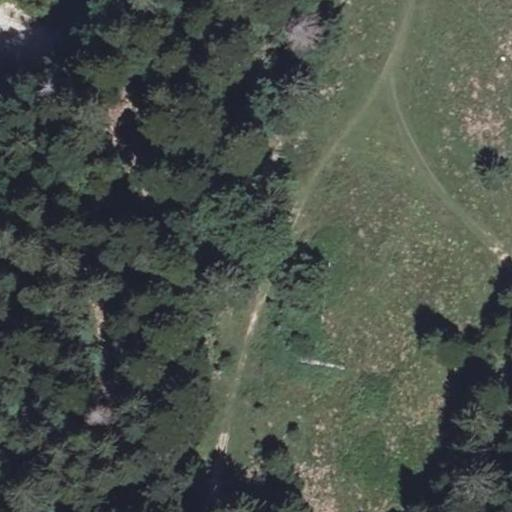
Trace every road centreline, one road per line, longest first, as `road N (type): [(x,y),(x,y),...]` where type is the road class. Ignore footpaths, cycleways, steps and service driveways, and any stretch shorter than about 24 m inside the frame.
road 1 (track): [(387,76),(350,109),(251,310),(201,511)]
road 2 (track): [(511,261),(403,153),(387,76)]
